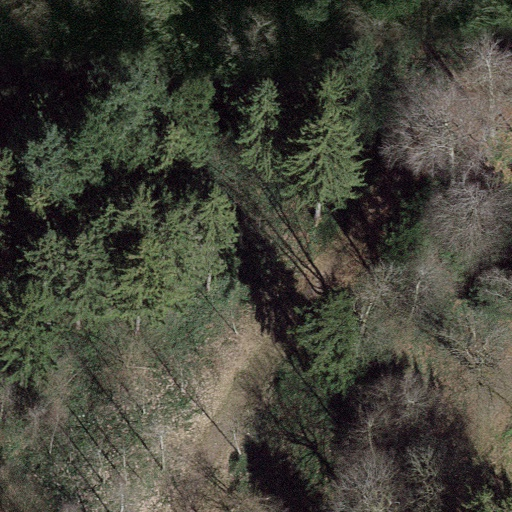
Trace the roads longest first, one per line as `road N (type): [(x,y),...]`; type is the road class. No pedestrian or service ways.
road 1 (track): [(167,511),(444,109),(511,106)]
road 2 (track): [(444,109),(511,5)]
